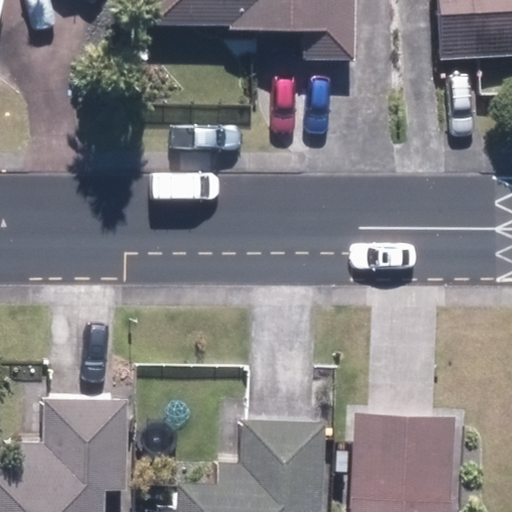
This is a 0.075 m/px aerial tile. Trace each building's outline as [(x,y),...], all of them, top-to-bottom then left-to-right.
[(156,0),(156,10),(373,6),(373,0),(156,0)] [(511,0),(453,0),(454,42),(511,41),(511,0)] [(0,511),(123,511),(132,391),(48,386),(46,422),(0,419),(0,420),(0,511)] [(457,511),(463,413),(373,407),(366,511),(457,511)] [(325,497),(325,412),(245,412),(245,445),(192,445),(191,511),(297,511),(298,497),(325,497)]
